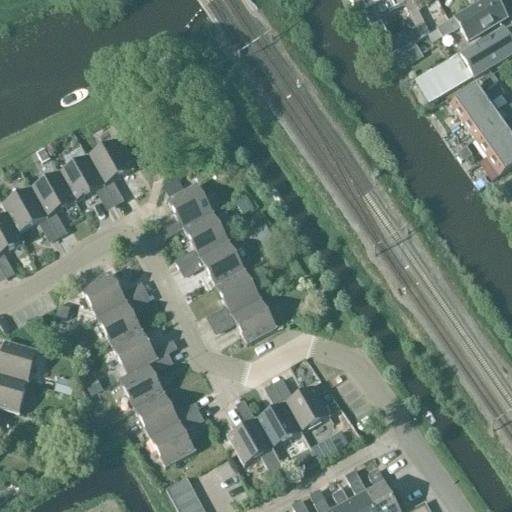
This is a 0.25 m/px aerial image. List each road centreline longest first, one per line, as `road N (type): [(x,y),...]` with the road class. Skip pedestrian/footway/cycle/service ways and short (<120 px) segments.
road 1 (residential): [(0,305),(120,241),(141,247),(197,361),(251,377),(304,347),(314,350)]
road 2 (residential): [(262,511),(404,434)]
road 3 (residential): [(404,434),(353,363),(314,350)]
